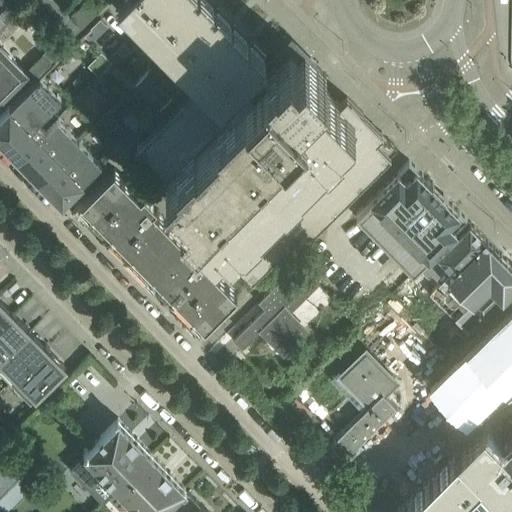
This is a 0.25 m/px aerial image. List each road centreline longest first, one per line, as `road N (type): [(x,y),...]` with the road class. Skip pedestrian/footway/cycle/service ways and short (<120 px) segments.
road 1 (residential): [(335,511),(0,169)]
road 2 (residential): [(0,232),(273,511)]
road 3 (unknown): [(48,219),(176,87),(176,76),(107,2)]
road 4 (tertiary): [(413,52),(446,116),(511,191)]
road 5 (tertiary): [(511,127),(478,91),(449,24)]
